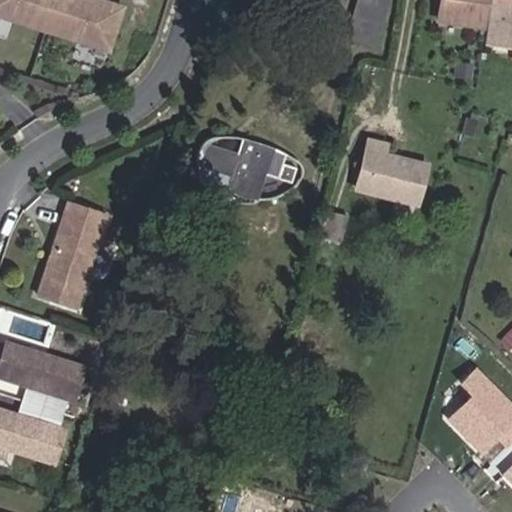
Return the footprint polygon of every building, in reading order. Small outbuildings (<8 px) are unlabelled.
[(127,1),(125,0),(0,0),(0,6),(113,44),(127,1)] [(387,0),(357,0),(346,39),(374,46),(387,0)] [(440,0),(438,18),(483,24),(486,0),(440,0)] [(511,0),(490,0),(485,42),(511,46),(511,0)] [(469,79),(472,65),(456,62),(453,76),(469,79)] [(259,198),(266,179),(292,186),(296,182),(299,175),(300,166),(271,158),(274,148),(238,137),(235,150),(204,141),(197,153),(198,169),(199,173),(201,177),(207,185),(217,191),(222,193),(234,197),(237,197),(237,194),(250,198),(259,198)] [(381,154),(384,146),(368,141),(355,188),(415,203),(425,166),(381,154)] [(105,222),(67,209),(52,254),(53,258),(54,260),(54,262),(53,265),(47,268),(36,302),(75,315),(105,222)] [(347,216),(325,210),(318,235),(340,240),(347,216)] [(60,402),(71,368),(11,349),(0,380),(0,382),(29,392),(55,400),(60,402)] [(492,460),(511,439),(511,403),(474,367),(457,384),(469,396),(448,417),(492,460)] [(50,415),(55,400),(29,392),(24,406),(50,415)] [(45,429),(50,415),(24,406),(20,420),(45,429)] [(45,429),(20,420),(0,413),(0,451),(40,464),(51,431),(45,429)] [(511,486),(511,464),(501,476),(511,486)]
